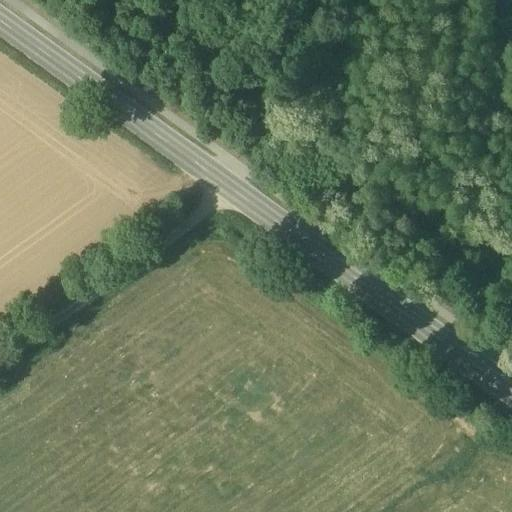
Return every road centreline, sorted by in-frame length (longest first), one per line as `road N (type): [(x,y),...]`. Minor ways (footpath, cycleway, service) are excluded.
road 1 (tertiary): [(0,22),(511,392)]
road 2 (track): [(0,384),(248,200)]
